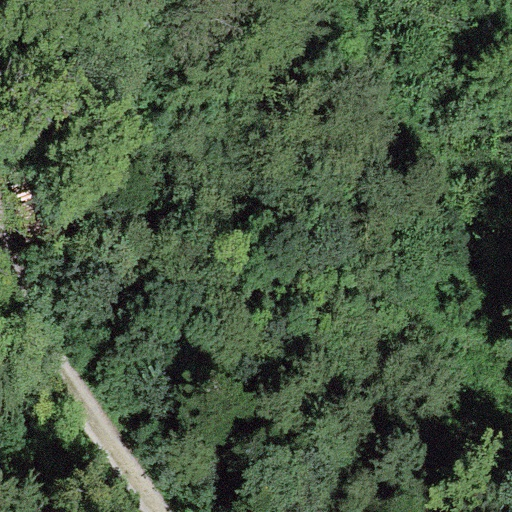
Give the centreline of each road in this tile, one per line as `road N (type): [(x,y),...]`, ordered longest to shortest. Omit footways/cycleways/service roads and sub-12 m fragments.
road 1 (track): [(169,511),(0,280)]
road 2 (track): [(448,0),(459,60),(511,145)]
